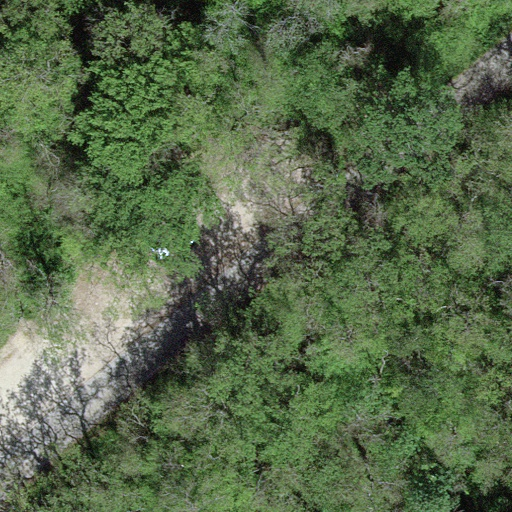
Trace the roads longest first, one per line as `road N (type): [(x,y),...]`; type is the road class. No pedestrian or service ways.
road 1 (unclassified): [(0,482),(317,220)]
road 2 (track): [(317,220),(511,54)]
